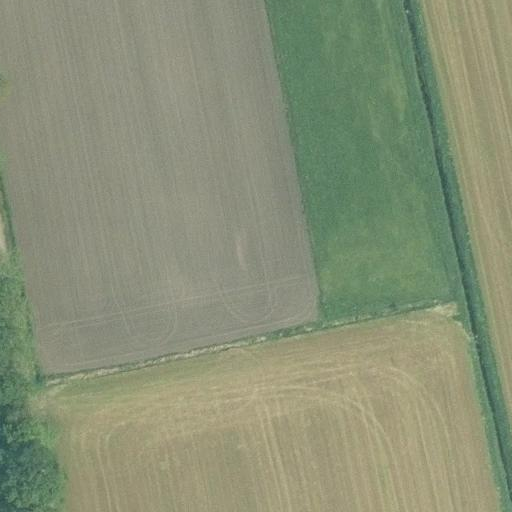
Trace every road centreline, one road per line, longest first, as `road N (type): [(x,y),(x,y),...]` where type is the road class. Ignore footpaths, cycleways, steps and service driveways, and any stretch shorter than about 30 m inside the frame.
road 1 (track): [(0,270),(46,511)]
road 2 (track): [(23,511),(0,388)]
